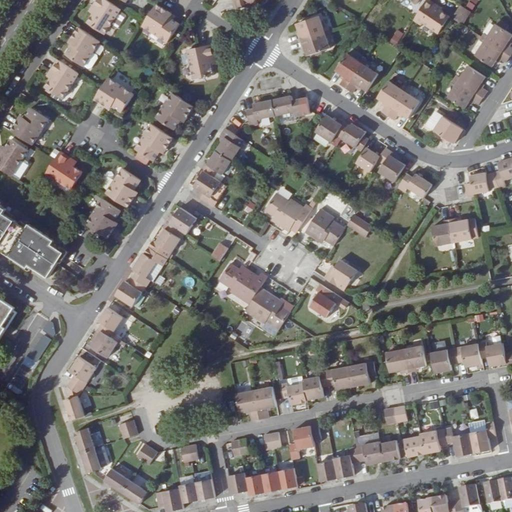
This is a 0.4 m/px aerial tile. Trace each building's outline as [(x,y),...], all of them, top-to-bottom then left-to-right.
[(122,9),(108,0),(97,0),(93,6),(97,9),(94,13),(88,23),(105,34),(122,9)] [(236,0),(238,8),(250,6),(249,1),(256,0),(236,0)] [(438,3),(432,0),(427,0),(416,18),(424,24),(425,22),(440,32),(452,15),(443,10),(436,5),(438,3)] [(145,24),(144,26),(168,42),(180,25),(170,18),(165,16),(168,11),(158,4),(145,24)] [(472,11),(464,6),(459,14),(460,15),(467,19),(472,11)] [(305,20),(298,23),(301,31),(298,32),(301,40),(326,31),(325,28),(321,15),(312,18),(305,20)] [(489,37),(487,40),(511,56),(511,55),(511,46),(508,44),(510,41),(511,38),(511,33),(497,24),(489,37)] [(100,41),(80,27),(72,38),(76,41),(73,45),(67,54),(84,66),(100,41)] [(398,44),(402,31),(394,29),(390,42),(398,44)] [(326,31),(301,40),(303,47),(306,47),(309,55),(316,52),(322,50),(331,47),(327,34),(326,31)] [(291,41),(293,49),(300,48),(298,39),(291,41)] [(487,40),(485,43),(476,56),(494,67),(497,61),(500,57),(502,59),(507,62),(511,56),(487,40)] [(384,41),(380,47),(393,55),(397,48),(384,41)] [(216,58),(214,45),(189,50),(195,80),(215,76),(213,66),(212,59),(216,58)] [(348,53),(337,69),(343,73),(346,76),(344,78),(341,84),(347,88),(364,63),(361,61),(348,53)] [(79,73),(58,59),(51,71),(55,73),(52,77),(45,88),(62,99),(79,73)] [(364,63),(347,88),(354,92),(357,87),(359,84),(362,86),(368,90),(379,74),(367,65),(364,63)] [(461,79),(459,81),(484,97),(489,91),(484,88),(481,86),(483,83),(487,77),(469,66),(461,79)] [(102,89),(95,100),(105,107),(108,103),(112,106),(122,112),(134,95),(109,79),(102,89)] [(390,80),(378,97),(384,101),(387,103),(386,106),(382,111),(389,115),(405,91),(403,89),(390,80)] [(459,81),(458,84),(449,97),(466,108),(470,102),(472,99),(475,101),(480,104),(484,97),(459,81)] [(405,91),(389,115),(395,119),(399,115),(401,112),(404,114),(410,118),(421,101),(409,93),(405,91)] [(188,119),(195,107),(174,94),(157,119),(175,130),(181,121),(184,117),(188,119)] [(304,113),(301,98),(293,99),(292,94),(285,96),(273,98),(277,115),(295,111),(296,115),(304,113)] [(255,107),(249,108),(252,124),(259,123),(258,119),(277,115),(273,98),(261,101),(254,102),(255,107)] [(19,120),(12,131),(32,144),(49,120),(32,109),(25,118),(23,122),(19,120)] [(338,134),(345,122),(339,118),(337,121),(328,115),(317,132),(333,142),(338,134)] [(443,135),(449,139),(455,144),(460,136),(462,137),(466,130),(456,123),(445,116),(443,119),(435,130),(443,135)] [(362,150),(370,139),(365,135),(367,132),(353,123),(351,126),(345,122),(338,134),(343,138),(362,150)] [(166,151),(174,139),(154,125),(137,151),(154,162),(160,152),(163,149),(166,151)] [(236,134),(226,128),(221,135),(225,137),(217,149),(233,160),(245,141),(236,134)] [(0,151),(0,167),(12,175),(22,159),(28,150),(11,139),(5,150),(2,153),(0,151)] [(385,164),(393,151),(387,148),(382,156),(368,147),(358,162),(372,171),(379,160),(385,164)] [(233,160),(217,149),(207,163),(205,162),(202,167),(215,176),(218,171),(223,175),(233,160)] [(400,156),(393,151),(385,164),(380,171),(396,181),(407,165),(398,159),(400,156)] [(56,160),(47,173),(72,189),(83,172),(73,166),(69,163),(72,159),(61,152),(56,160)] [(501,172),(495,174),(500,188),(506,186),(504,182),(511,178),(511,157),(498,163),(501,172)] [(22,159),(12,175),(19,179),(27,167),(27,162),(22,159)] [(215,176),(202,167),(197,175),(200,177),(195,186),(205,193),(207,194),(218,202),(229,185),(222,181),(215,176)] [(108,195),(129,209),(136,198),(132,196),(136,191),(142,182),(124,170),(108,195)] [(218,171),(215,176),(222,181),(225,176),(223,175),(218,171)] [(408,187),(425,198),(434,185),(417,173),(414,178),(408,174),(400,187),(406,190),(408,187)] [(472,177),(472,180),(473,182),(466,184),(469,196),(475,195),(491,192),(491,190),(500,188),(495,174),(488,175),(487,174),(472,177)] [(205,193),(201,198),(214,207),(218,202),(207,194),(205,193)] [(292,228),(298,231),(313,208),(310,206),(308,205),(306,207),(292,199),(290,202),(278,194),(266,211),(279,220),(277,223),(290,232),(292,228)] [(88,225),(109,238),(116,229),(112,226),(115,222),(121,213),(104,201),(88,225)] [(249,201),(244,210),(250,214),(256,205),(249,201)] [(0,246),(28,265),(47,278),(64,253),(52,245),(55,241),(30,224),(27,228),(5,213),(7,209),(0,204),(0,246)] [(193,214),(181,206),(175,216),(172,215),(168,221),(186,233),(188,234),(199,218),(193,214)] [(325,240),(335,247),(346,229),(333,220),(335,218),(322,210),(306,233),(323,244),(325,240)] [(367,237),(374,228),(355,215),(349,226),(367,237)] [(458,218),(451,220),(455,243),(474,239),(470,220),(459,221),(458,218)] [(455,243),(451,220),(443,221),(444,224),(434,226),(437,247),(455,243)] [(150,247),(168,259),(186,233),(168,221),(164,227),(166,228),(157,242),(154,240),(150,247)] [(210,256),(221,261),(227,246),(217,242),(210,256)] [(0,246),(0,247),(28,266),(28,265),(0,246)] [(147,287),(151,282),(147,279),(157,263),(163,267),(168,259),(150,247),(145,255),(143,254),(132,270),(137,273),(134,278),(147,287)] [(330,271),(325,278),(346,292),(350,286),(351,286),(360,271),(342,260),(333,273),(330,271)] [(231,292),(250,304),(262,287),(256,283),(263,273),(257,269),(255,273),(247,268),(245,271),(232,263),(220,281),(233,289),(231,292)] [(125,282),(115,297),(133,309),(147,287),(134,278),(129,285),(125,282)] [(342,298),(321,284),(317,291),(319,293),(311,306),(329,318),(339,304),(346,309),(349,303),(342,298)] [(250,304),(246,310),(266,323),(267,321),(281,329),(288,319),(292,311),(283,306),(285,302),(262,287),(250,304)] [(0,336),(16,312),(0,300),(0,336)] [(102,323),(98,329),(111,338),(124,318),(108,308),(99,322),(102,323)] [(253,328),(258,330),(260,327),(241,318),(234,331),(247,338),(253,328)] [(51,322),(46,330),(54,335),(59,327),(51,322)] [(111,338),(98,329),(94,335),(98,338),(91,347),(108,358),(118,342),(111,338)] [(39,362),(53,339),(45,334),(31,357),(39,362)] [(490,366),(508,363),(506,354),(504,342),(487,345),(486,342),(479,344),(482,359),(488,358),(490,366)] [(456,348),(458,364),(465,362),(466,368),(483,364),(482,362),(482,359),(479,344),(456,348)] [(405,350),(410,373),(417,371),(417,368),(427,366),(423,347),(405,350)] [(432,353),(435,374),(452,371),(451,365),(458,364),(456,348),(432,353)] [(402,374),(410,373),(405,350),(387,353),(391,374),(401,372),(402,374)] [(75,374),(71,379),(84,388),(97,368),(80,356),(71,370),(75,374)] [(350,365),(354,386),(371,383),(370,376),(377,375),(374,360),(350,365)] [(327,370),(329,385),(336,384),(337,389),(354,386),(350,365),(327,370)] [(322,387),(329,385),(327,370),(319,371),(320,375),(303,379),(304,383),(307,400),(323,397),(322,387)] [(84,388),(71,379),(67,385),(70,397),(65,399),(72,420),(85,416),(79,395),(84,388)] [(287,383),(280,384),(283,400),(290,399),(291,405),(307,402),(307,400),(304,383),(287,387),(287,383)] [(273,386),(255,390),(260,419),(269,417),(269,413),(267,408),(277,406),(273,386)] [(255,390),(236,393),(237,403),(237,404),(239,413),(250,411),(251,417),(251,420),(260,419),(255,390)] [(398,407),(401,421),(408,419),(405,405),(398,407)] [(394,423),(397,422),(401,421),(398,407),(391,408),(394,423)] [(387,424),(394,423),(391,408),(384,410),(387,424)] [(472,419),(478,417),(475,408),(469,410),(472,419)] [(121,431),(135,426),(133,419),(119,424),(121,431)] [(470,432),(474,453),(491,450),(488,438),(496,437),(493,421),(486,423),(487,429),(470,432)] [(321,439),(319,424),(312,426),(314,440),(321,439)] [(124,438),(138,434),(135,426),(121,431),(124,438)] [(314,440),(312,426),(295,429),(297,443),(290,444),(293,459),(300,457),(298,450),(315,446),(314,440)] [(82,451),(95,447),(89,427),(75,431),(82,451)] [(444,428),(447,443),(454,442),(456,454),(456,456),(474,453),(470,432),(453,436),(451,427),(444,428)] [(421,435),(424,454),(441,451),(440,445),(447,443),(444,428),(420,433),(421,435)] [(281,446),(278,432),(275,433),(271,433),(274,448),(281,446)] [(274,448),(271,433),(264,435),(267,450),(274,448)] [(358,443),(378,441),(377,434),(358,437),(358,443)] [(405,439),(408,457),(424,454),(421,435),(405,439)] [(251,452),(248,438),(239,440),(242,454),(251,452)] [(242,454),(239,440),(232,441),(235,456),(242,454)] [(380,443),(384,462),(400,459),(397,440),(380,443)] [(367,465),(375,464),(384,462),(380,443),(380,441),(364,443),(364,445),(356,447),(360,462),(366,460),(367,465)] [(136,456),(143,460),(151,447),(145,443),(136,456)] [(200,458),(197,444),(188,446),(191,460),(200,458)] [(102,464),(108,462),(103,446),(97,448),(102,464)] [(184,461),(191,460),(188,446),(181,447),(184,461)] [(101,468),(95,447),(82,451),(89,473),(96,471),(95,470),(101,468)] [(148,464),(157,451),(151,447),(143,460),(148,464)] [(334,460),(337,478),(354,475),(352,463),(360,462),(356,447),(349,448),(350,454),(334,457),(334,460)] [(318,463),(321,482),(337,478),(334,460),(318,463)] [(282,488),(298,485),(295,467),(278,471),(282,488)] [(104,480),(122,491),(130,479),(112,468),(104,480)] [(265,492),(282,488),(278,471),(262,474),(265,492)] [(248,491),(246,477),(245,472),(229,475),(232,494),(248,491)] [(265,492),(262,474),(246,477),(248,491),(249,495),(265,492)] [(195,481),(200,500),(216,497),(211,478),(195,481)] [(501,480),(505,502),(511,500),(511,478),(505,480),(501,480)] [(122,491),(140,503),(148,491),(130,479),(122,491)] [(491,504),(505,502),(501,480),(487,483),(488,485),(491,504)] [(180,487),(183,504),(200,500),(195,481),(179,485),(180,487)] [(457,501),(459,511),(466,511),(466,509),(483,506),(480,487),(479,485),(462,488),(464,500),(457,501)] [(156,492),(158,507),(166,505),(167,511),(184,508),(183,504),(180,487),(156,492)] [(459,511),(457,501),(450,502),(449,495),(447,496),(433,499),(435,511),(459,511)] [(421,501),(422,511),(435,511),(433,499),(421,501)] [(369,511),(368,503),(353,506),(351,506),(352,511),(369,511)] [(398,505),(398,511),(411,511),(410,503),(398,505)]
